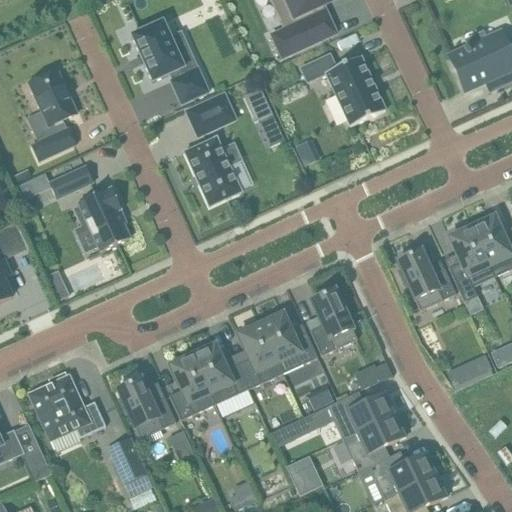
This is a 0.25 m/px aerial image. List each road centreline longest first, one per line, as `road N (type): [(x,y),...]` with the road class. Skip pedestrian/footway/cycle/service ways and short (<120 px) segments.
road 1 (residential): [(353,234),(411,360),(511,511)]
road 2 (residential): [(78,20),(192,271)]
road 3 (residential): [(379,0),(450,152)]
road 4 (residential): [(205,301),(353,234)]
road 5 (residential): [(192,271),(339,203)]
road 6 (residential): [(339,203),(450,152)]
road 7 (residential): [(353,234),(464,183)]
